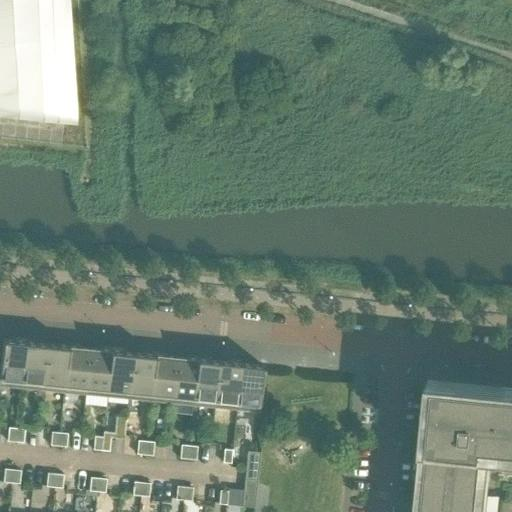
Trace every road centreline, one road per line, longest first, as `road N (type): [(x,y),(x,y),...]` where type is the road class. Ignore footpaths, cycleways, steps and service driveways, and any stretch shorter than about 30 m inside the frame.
road 1 (residential): [(398,347),(0,309)]
road 2 (residential): [(382,511),(398,347)]
